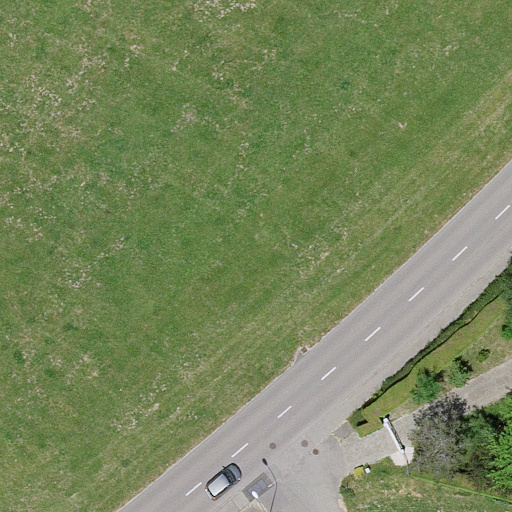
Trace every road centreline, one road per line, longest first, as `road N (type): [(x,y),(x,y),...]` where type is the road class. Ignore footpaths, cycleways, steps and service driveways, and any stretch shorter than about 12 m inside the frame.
road 1 (tertiary): [(261,435),(511,199)]
road 2 (tertiary): [(166,511),(261,435)]
